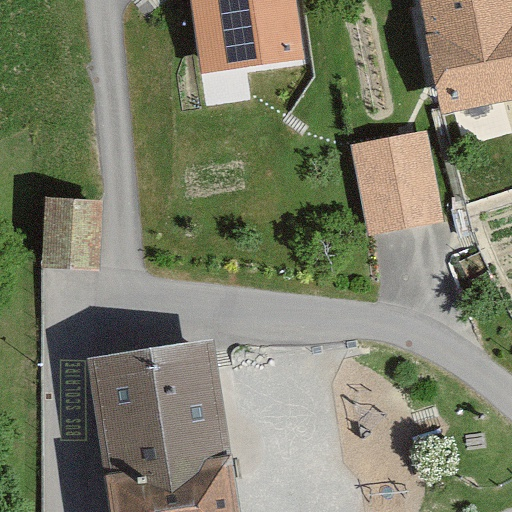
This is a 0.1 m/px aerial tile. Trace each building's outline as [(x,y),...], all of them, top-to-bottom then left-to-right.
[(190,0),(201,75),(306,61),(297,0),(190,0)] [(511,0),(435,0),(459,112),(511,101),(511,0)] [(429,137),(359,149),(374,234),(444,222),(429,137)] [(112,202),(56,199),(53,265),(108,268),(112,202)] [(253,511),(227,345),(103,364),(126,511),(253,511)]
